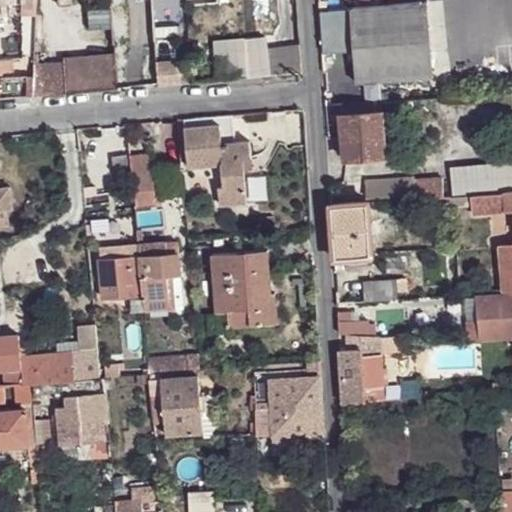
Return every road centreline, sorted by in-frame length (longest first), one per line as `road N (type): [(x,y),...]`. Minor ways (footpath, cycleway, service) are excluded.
road 1 (residential): [(313,90),(344,511)]
road 2 (residential): [(0,120),(313,90)]
